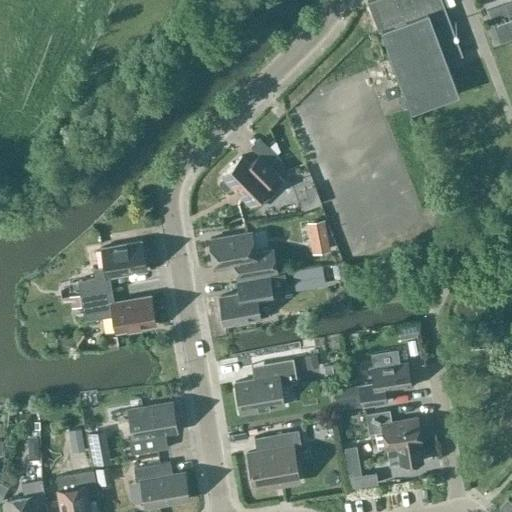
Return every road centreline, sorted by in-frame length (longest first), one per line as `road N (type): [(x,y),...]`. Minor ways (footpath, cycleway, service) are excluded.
road 1 (residential): [(213,511),(171,187),(187,157),(308,40),(338,0)]
road 2 (residential): [(458,510),(436,360)]
